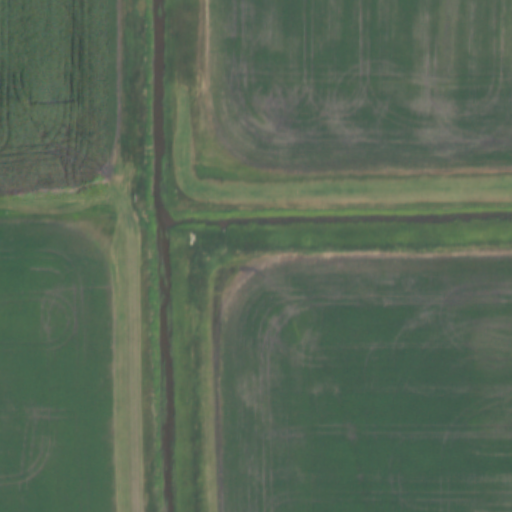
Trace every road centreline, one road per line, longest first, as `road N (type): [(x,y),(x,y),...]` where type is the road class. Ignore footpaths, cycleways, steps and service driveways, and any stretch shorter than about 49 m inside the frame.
road 1 (track): [(136,511),(124,0)]
road 2 (track): [(208,194),(511,187)]
road 3 (track): [(0,200),(130,196)]
